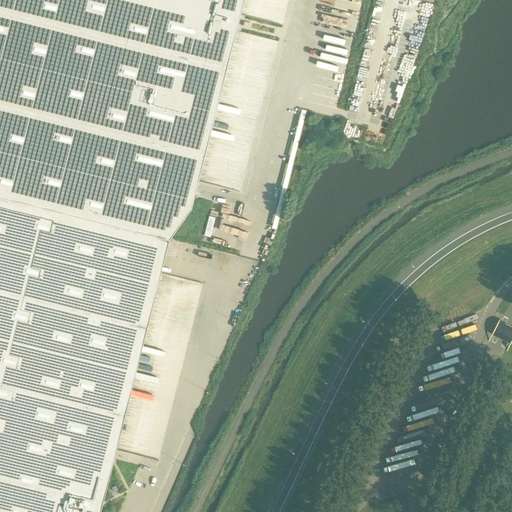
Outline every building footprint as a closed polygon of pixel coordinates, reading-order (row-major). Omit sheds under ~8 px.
[(0,0),(0,195),(167,238),(190,206),(191,202),(241,0),(0,0)] [(389,112),(385,111),(383,117),(393,120),(398,102),(392,100),(389,112)] [(0,511),(98,511),(165,247),(167,238),(0,195),(0,511)] [(215,218),(209,216),(204,235),(210,237),(215,218)] [(511,320),(503,316),(491,341),(498,345),(506,349),(511,336),(511,320)]
